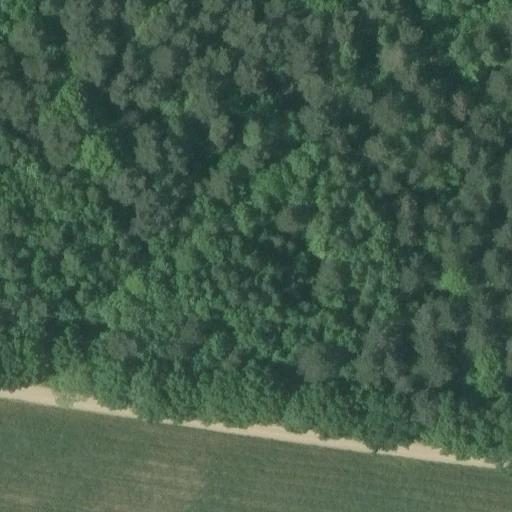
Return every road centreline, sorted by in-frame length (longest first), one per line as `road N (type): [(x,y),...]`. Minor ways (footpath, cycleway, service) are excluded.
road 1 (track): [(0,388),(511,466)]
road 2 (track): [(160,264),(511,4)]
road 3 (track): [(0,388),(160,264)]
